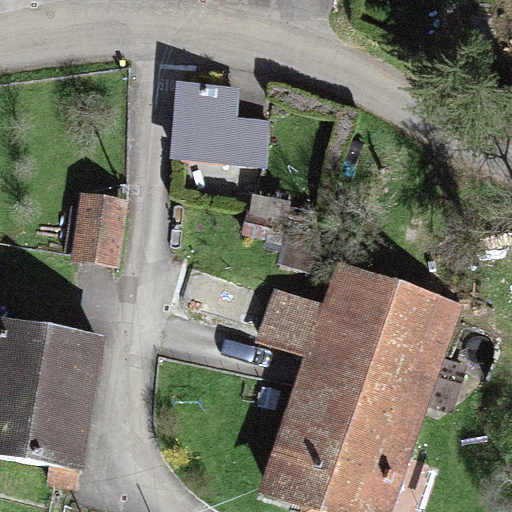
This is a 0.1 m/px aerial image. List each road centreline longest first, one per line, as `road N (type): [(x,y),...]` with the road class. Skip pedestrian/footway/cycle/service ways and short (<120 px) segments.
road 1 (residential): [(148,29),(129,407),(156,477),(198,511)]
road 2 (unclassified): [(148,29),(201,31),(298,53),(511,166)]
road 3 (unclassified): [(0,40),(148,29)]
